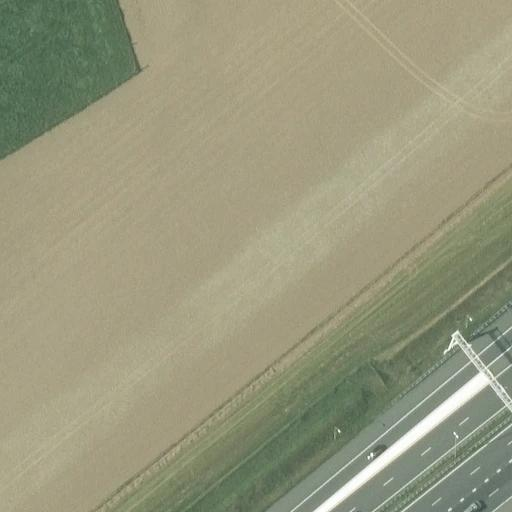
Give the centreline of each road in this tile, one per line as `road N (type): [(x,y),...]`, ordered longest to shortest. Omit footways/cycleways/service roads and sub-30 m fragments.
road 1 (motorway): [(511,336),(305,511)]
road 2 (motorway): [(511,386),(354,511)]
